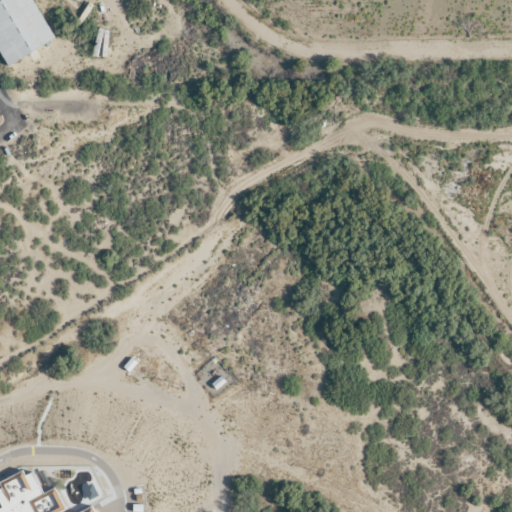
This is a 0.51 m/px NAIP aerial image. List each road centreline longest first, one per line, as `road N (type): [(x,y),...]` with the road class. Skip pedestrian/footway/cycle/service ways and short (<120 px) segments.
road 1 (track): [(227,0),(275,41),(306,49),(511,47)]
road 2 (residential): [(222,450),(79,390),(0,401)]
